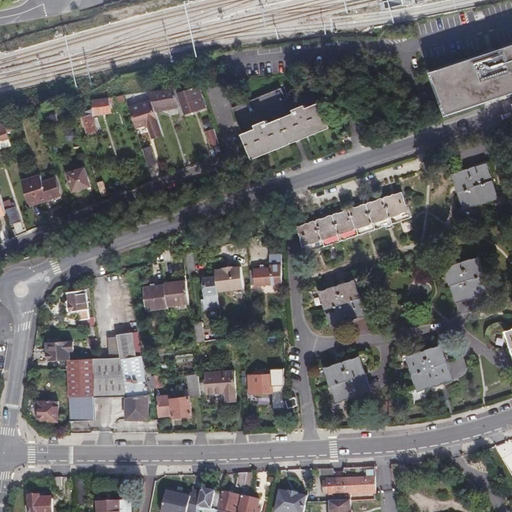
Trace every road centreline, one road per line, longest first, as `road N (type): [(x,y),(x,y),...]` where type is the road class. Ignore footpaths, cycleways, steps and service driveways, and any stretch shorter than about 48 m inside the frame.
road 1 (secondary): [(2,453),(378,446),(511,418)]
road 2 (tertiary): [(511,110),(73,256),(34,279)]
road 3 (unclassified): [(25,306),(2,453)]
